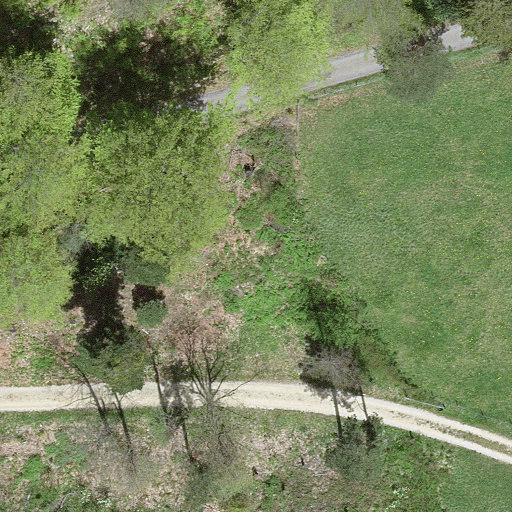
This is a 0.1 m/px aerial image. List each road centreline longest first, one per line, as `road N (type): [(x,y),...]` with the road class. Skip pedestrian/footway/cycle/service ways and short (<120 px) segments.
road 1 (unclassified): [(511,17),(0,160)]
road 2 (track): [(0,399),(235,388),(417,420),(511,448)]
